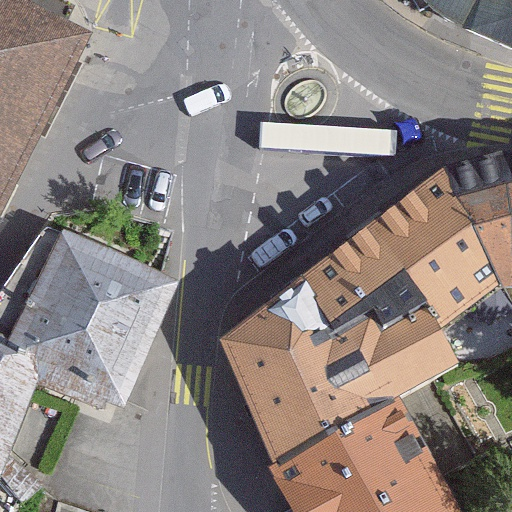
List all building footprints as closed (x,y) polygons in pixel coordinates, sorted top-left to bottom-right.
[(0,0),(0,231),(2,233),(103,34),(47,5),(36,0),(0,0)] [(415,0),(420,9),(438,0),(415,0)] [(490,45),(511,51),(511,0),(470,0),(455,8),(490,45)] [(511,162),(457,168),(509,283),(511,283),(511,162)] [(344,351),(447,314),(509,283),(457,168),(317,280),(344,351)] [(185,279),(64,230),(19,338),(11,359),(52,375),(132,408),(185,279)] [(233,350),(285,472),(414,399),(473,369),(447,314),(344,351),(317,280),(233,350)] [(19,338),(0,332),(0,511),(52,375),(11,359),(19,338)] [(285,472),(304,511),(475,511),(414,399),(285,472)]
